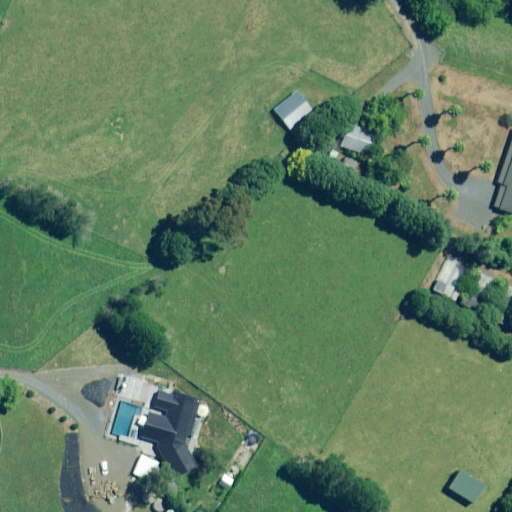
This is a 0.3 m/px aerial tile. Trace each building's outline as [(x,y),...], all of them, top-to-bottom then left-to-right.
[(310,110),(291,91),(270,111),(289,131),(310,110)] [(366,156),(374,134),(347,124),(343,133),(340,132),(335,145),(366,156)] [(492,207),(511,213),(511,129),(495,182),(500,183),(492,207)] [(192,465),(180,444),(182,435),(188,437),(196,400),(153,390),(149,407),(161,410),(152,448),(171,478),(192,465)] [(470,504),(480,486),(455,471),(445,488),(470,504)]
